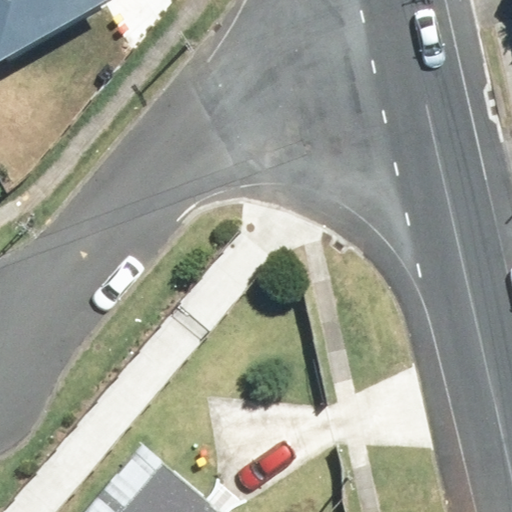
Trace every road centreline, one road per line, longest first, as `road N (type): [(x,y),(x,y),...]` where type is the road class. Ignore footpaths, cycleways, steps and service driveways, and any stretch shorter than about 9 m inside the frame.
road 1 (residential): [(0,334),(75,275),(204,127),(289,54),(409,20)]
road 2 (tertiary): [(409,20),(511,471)]
